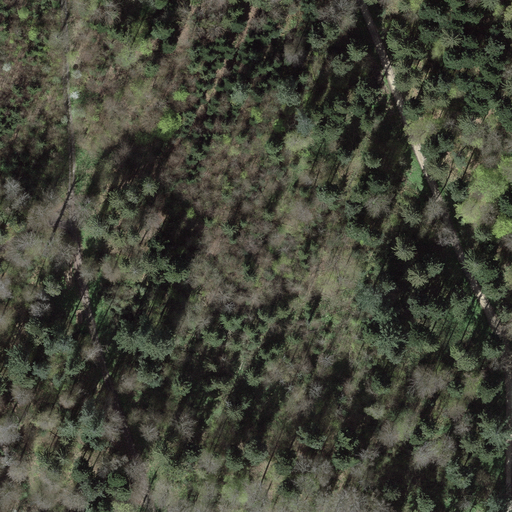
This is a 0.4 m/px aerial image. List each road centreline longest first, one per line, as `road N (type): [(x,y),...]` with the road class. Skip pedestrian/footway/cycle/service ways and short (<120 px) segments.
road 1 (track): [(510,511),(504,335),(359,0)]
road 2 (track): [(64,0),(74,240),(93,334),(152,511)]
